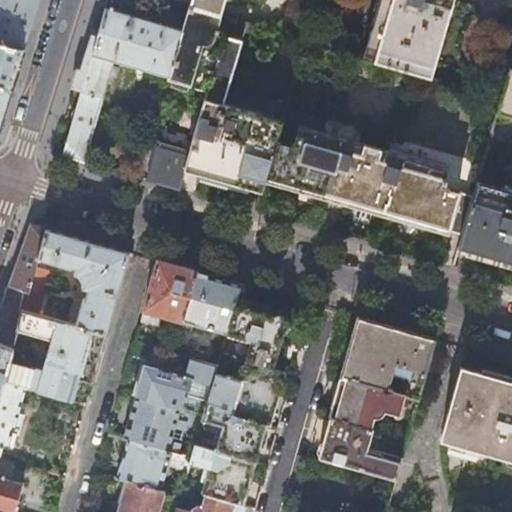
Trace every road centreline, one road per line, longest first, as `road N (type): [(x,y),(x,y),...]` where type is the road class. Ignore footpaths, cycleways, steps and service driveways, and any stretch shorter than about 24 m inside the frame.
road 1 (residential): [(68,511),(154,222)]
road 2 (residential): [(334,274),(269,511)]
road 3 (residential): [(14,182),(69,0)]
road 4 (residential): [(334,274),(154,222)]
road 5 (residential): [(511,325),(334,274)]
road 6 (residential): [(154,222),(14,182)]
